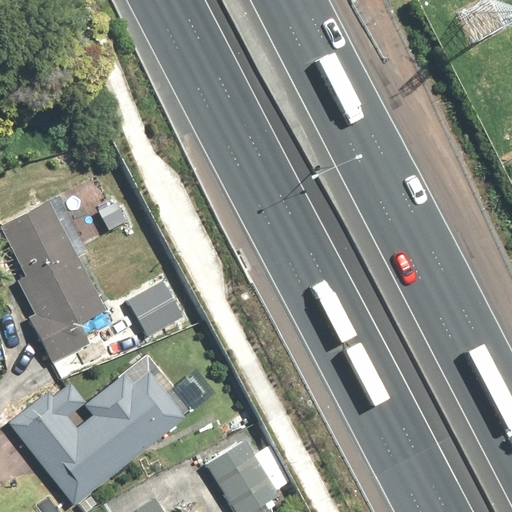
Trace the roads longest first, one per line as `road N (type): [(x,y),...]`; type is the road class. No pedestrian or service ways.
road 1 (motorway): [(444,511),(191,0)]
road 2 (motorway): [(269,0),(511,436)]
